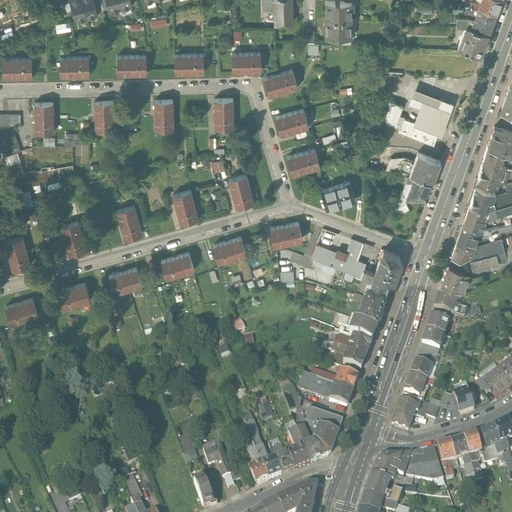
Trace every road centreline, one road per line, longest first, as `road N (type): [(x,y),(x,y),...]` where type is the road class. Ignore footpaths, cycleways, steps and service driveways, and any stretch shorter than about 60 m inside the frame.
road 1 (residential): [(0,86),(243,83),(260,104),(286,207)]
road 2 (residential): [(0,288),(286,207)]
road 3 (primary): [(511,23),(427,256)]
road 4 (primary): [(427,256),(363,433)]
road 5 (residential): [(363,433),(411,442),(511,406)]
road 6 (residential): [(286,207),(427,256)]
road 7 (residential): [(345,480),(309,474),(230,511)]
